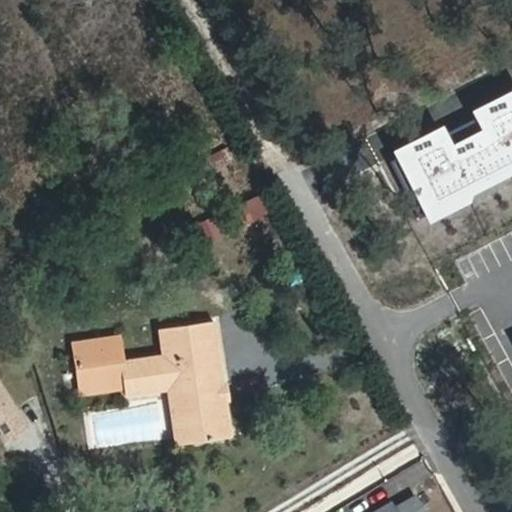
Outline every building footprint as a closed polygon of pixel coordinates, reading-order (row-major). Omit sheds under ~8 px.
[(511,74),(392,139),(511,315),(511,74)] [(223,383),(214,321),(170,328),(174,354),(163,355),(122,361),(118,337),(74,344),(81,394),(126,386),(127,395),(169,388),(180,387),(187,443),(231,436),(226,401),(221,402),(218,384),(223,383)] [(174,354),(170,328),(159,330),(163,355),(174,354)] [(229,401),(226,383),(223,383),(218,384),(221,402),(226,401),(229,401)] [(187,443),(180,387),(169,388),(176,444),(187,443)] [(391,502),(375,511),(425,511),(416,496),(395,508),(391,502)]
